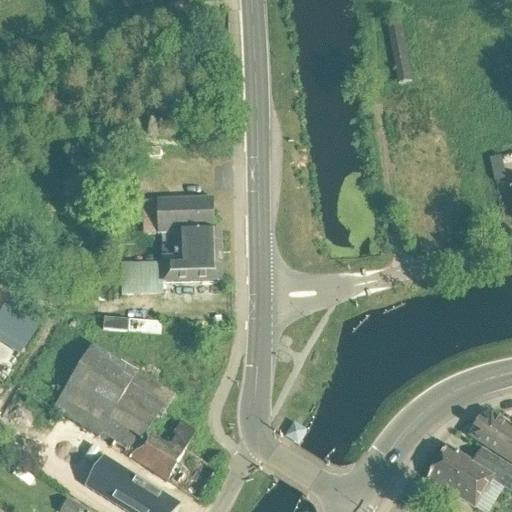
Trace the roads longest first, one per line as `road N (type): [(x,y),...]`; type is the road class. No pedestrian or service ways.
road 1 (primary): [(260,298),(251,0)]
road 2 (unclassified): [(511,251),(335,291),(260,298)]
road 3 (primary): [(356,504),(425,412),(511,375)]
road 4 (primary): [(258,442),(252,414),(260,298)]
